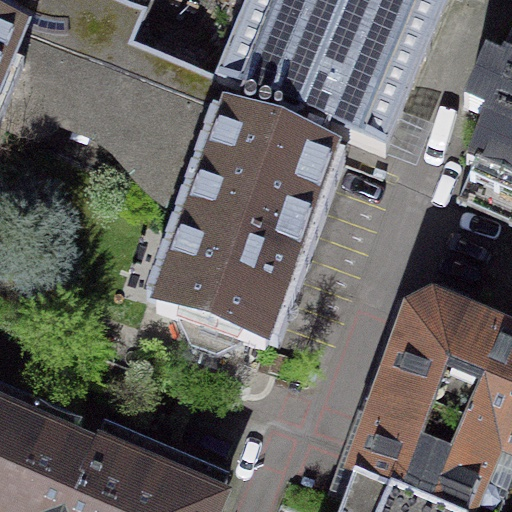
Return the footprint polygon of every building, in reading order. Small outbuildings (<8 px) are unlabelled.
[(253,0),(218,84),(133,48),(147,14),(112,0),(0,0),(0,28),(227,120),(334,161),(335,159),(324,154),(331,136),(385,159),(451,0),(253,0)] [(0,131),(3,125),(26,134),(30,135),(33,136),(37,135),(40,135),(44,133),(47,132),(50,130),(52,127),(54,125),(56,121),(89,134),(99,139),(109,145),(118,153),(150,190),(163,200),(172,206),(181,211),(193,215),(227,120),(0,28),(0,131)] [(511,43),(502,67),(485,60),(464,110),(486,120),(466,164),(472,167),(465,183),(511,203),(511,43)] [(193,215),(181,211),(147,305),(158,309),(157,314),(179,322),(179,323),(190,348),(203,353),(216,359),(242,346),(242,344),(265,352),(266,348),(278,352),(345,165),(334,161),(227,120),(193,215)] [(378,417),(355,480),(428,511),(474,511),(500,453),(511,458),(511,344),(433,311),(413,320),(396,369),(378,417)] [(214,511),(227,483),(105,430),(96,450),(76,441),(82,428),(0,392),(0,511),(214,511)] [(288,511),(287,511),(286,511),(428,511),(355,480),(343,511),(288,511)]
